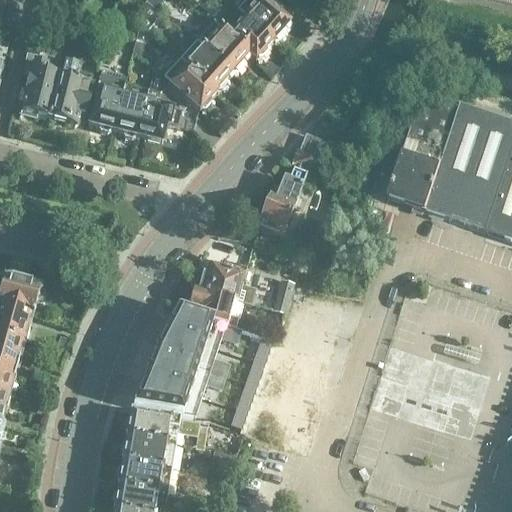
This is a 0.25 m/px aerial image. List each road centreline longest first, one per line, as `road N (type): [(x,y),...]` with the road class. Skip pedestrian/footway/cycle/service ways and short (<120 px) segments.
road 1 (unclassified): [(369,511),(321,496),(397,278)]
road 2 (secondary): [(197,207),(339,48),(366,0)]
road 3 (secondary): [(68,511),(97,375),(146,274)]
road 4 (residential): [(0,156),(197,207)]
road 5 (residential): [(0,233),(146,274)]
road 6 (unclassified): [(511,287),(404,254),(397,278)]
